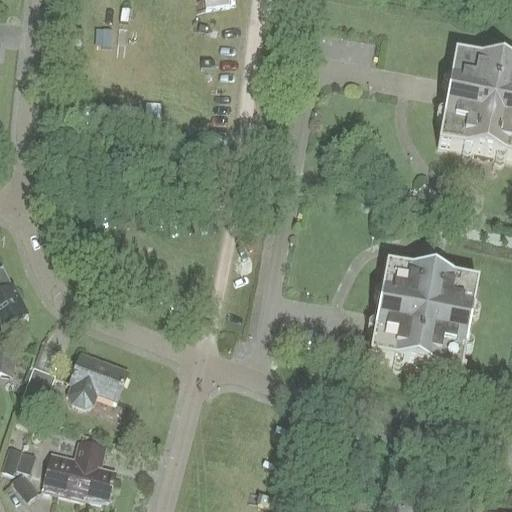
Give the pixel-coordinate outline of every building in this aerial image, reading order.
[(437,152),(511,165),(511,71),(454,61),(437,152)] [(385,272),(368,364),(460,381),(477,289),(385,272)] [(0,327),(4,337),(6,336),(4,333),(25,322),(27,325),(28,325),(1,273),(0,274),(0,327)] [(15,358),(3,356),(0,355),(0,379),(11,381),(15,358)] [(127,379),(80,361),(69,390),(72,391),(68,402),(71,410),(83,414),(91,411),(95,400),(116,408),(127,379)] [(33,375),(22,403),(43,411),(54,383),(33,375)] [(51,461),(42,497),(82,507),(83,505),(107,511),(114,479),(98,475),(103,455),(79,449),(75,466),(51,461)] [(23,457),(10,453),(2,476),(15,481),(23,457)] [(344,479),(346,470),(336,468),(334,476),(344,479)] [(27,505),(39,496),(24,477),(12,487),(27,505)]
